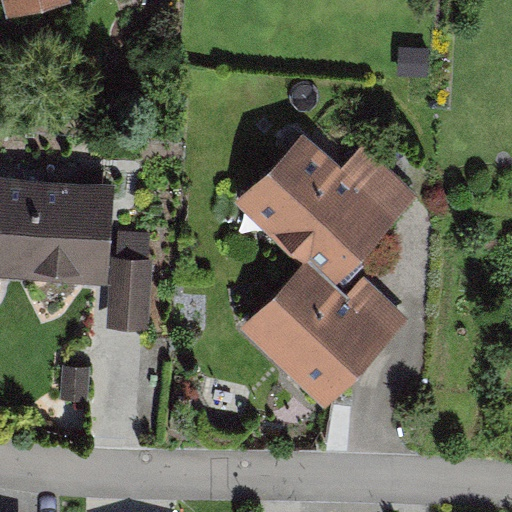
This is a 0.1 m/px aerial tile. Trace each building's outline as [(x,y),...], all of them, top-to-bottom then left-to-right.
[(13,0),(16,12),(68,0),(13,0)] [(300,258),(307,251),(335,277),(417,190),(363,140),(343,162),(303,125),(235,197),(300,258)] [(0,170),(0,271),(109,279),(116,178),(0,170)] [(241,322),(326,401),(408,314),(363,272),(347,288),(335,277),(307,251),(300,258),(241,322)] [(109,323),(150,325),(154,256),(113,254),(109,323)]
